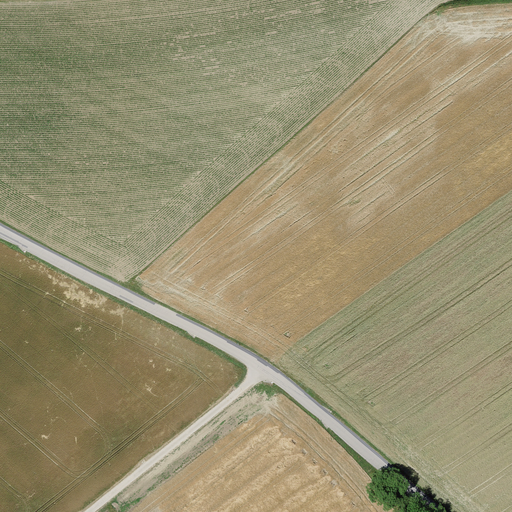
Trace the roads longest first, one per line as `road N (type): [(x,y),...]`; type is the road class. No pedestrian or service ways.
road 1 (unclassified): [(435,511),(262,365),(0,229)]
road 2 (track): [(262,365),(88,511)]
